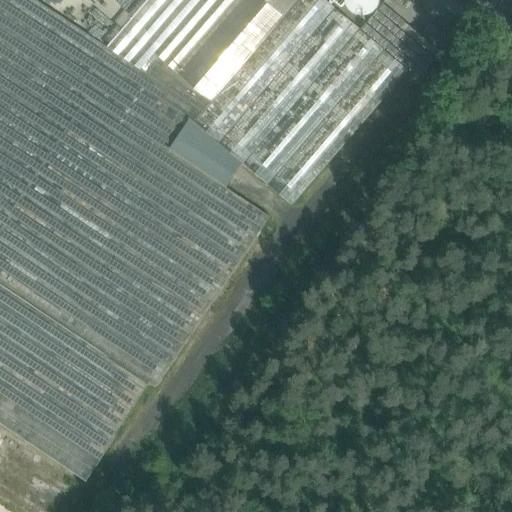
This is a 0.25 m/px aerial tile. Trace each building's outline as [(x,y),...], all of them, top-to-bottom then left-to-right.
[(130,63),(36,0),(0,0),(0,284),(156,388),(269,217),(170,150),(191,118),(195,122),(299,0),(236,0),(175,71),(159,56),(147,74),(130,63)] [(184,0),(130,63),(147,74),(159,56),(175,71),(236,0),(184,0)] [(408,71),(325,0),(299,0),(195,122),(292,206),(408,71)] [(379,5),(379,0),(346,0),(347,6),(351,11),(357,15),(363,16),(370,14),(375,11),(379,5)] [(474,0),(491,10),(497,0),(474,0)]
